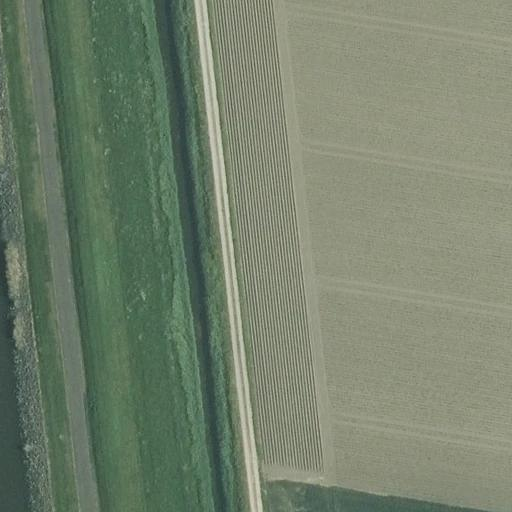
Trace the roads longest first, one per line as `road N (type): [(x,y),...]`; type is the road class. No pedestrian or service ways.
road 1 (track): [(257,511),(201,0)]
road 2 (unclassified): [(85,511),(30,0)]
